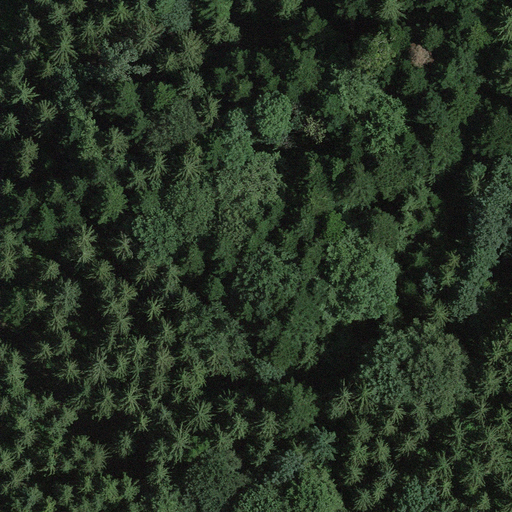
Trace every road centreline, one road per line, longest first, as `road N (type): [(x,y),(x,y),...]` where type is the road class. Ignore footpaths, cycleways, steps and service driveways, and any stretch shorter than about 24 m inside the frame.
road 1 (track): [(0,180),(14,149),(77,71),(116,44),(153,37),(188,36),(511,146)]
road 2 (track): [(151,511),(28,362),(0,299)]
